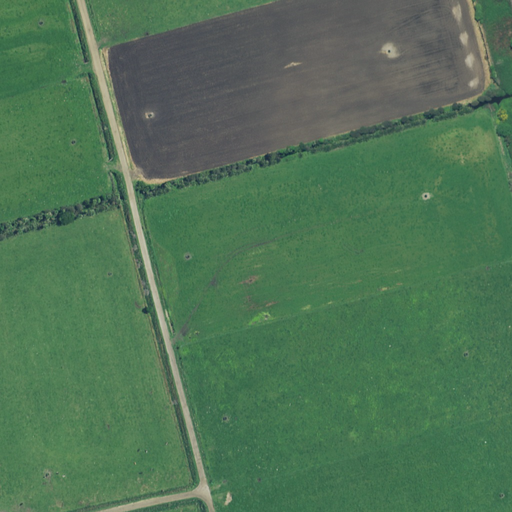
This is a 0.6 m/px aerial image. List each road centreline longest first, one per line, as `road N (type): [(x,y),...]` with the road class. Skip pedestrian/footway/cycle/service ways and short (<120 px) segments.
road 1 (track): [(0,238),(511,109)]
road 2 (track): [(207,511),(79,0)]
